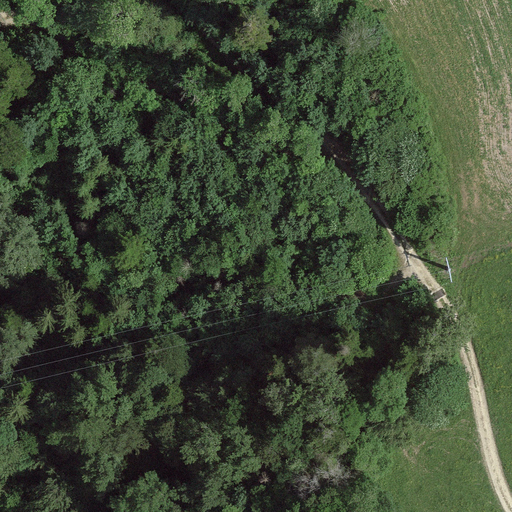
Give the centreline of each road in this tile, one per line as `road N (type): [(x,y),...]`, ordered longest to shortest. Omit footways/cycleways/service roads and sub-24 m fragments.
road 1 (track): [(347,177),(33,17),(0,11)]
road 2 (track): [(511,504),(476,388),(425,276),(389,216),(347,177)]
road 3 (track): [(176,0),(347,156),(347,177)]
